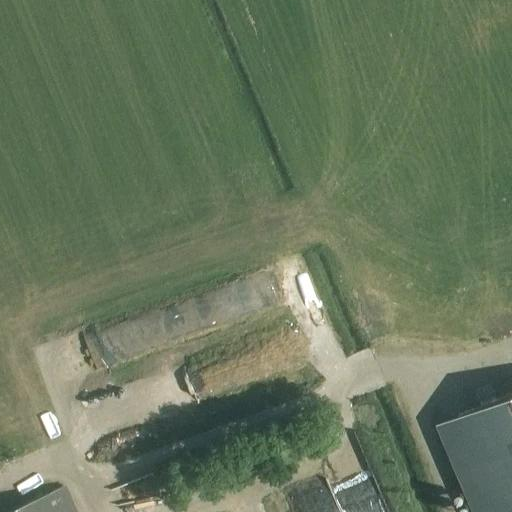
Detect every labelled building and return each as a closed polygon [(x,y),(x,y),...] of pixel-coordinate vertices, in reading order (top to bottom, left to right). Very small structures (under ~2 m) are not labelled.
[(219,403),(205,363),(177,373),(191,413),(219,403)] [(511,511),(511,393),(440,424),(476,511),(511,511)] [(114,495),(121,511),(133,511),(164,499),(154,477),(114,495)] [(73,511),(63,488),(7,511),(73,511)] [(378,507),(380,511),(396,511),(391,501),(378,507)]
